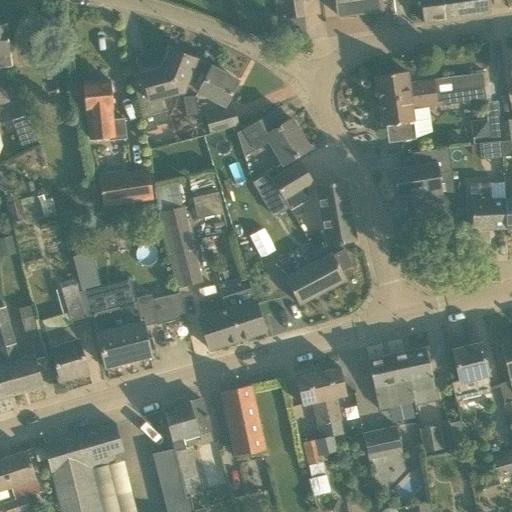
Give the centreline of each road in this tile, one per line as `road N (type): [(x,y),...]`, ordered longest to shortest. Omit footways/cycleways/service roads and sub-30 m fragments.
road 1 (residential): [(0,437),(404,320)]
road 2 (residential): [(404,320),(356,174),(313,92)]
road 3 (residential): [(511,19),(364,42),(336,60),(313,92)]
road 4 (residential): [(313,92),(194,21),(118,0)]
